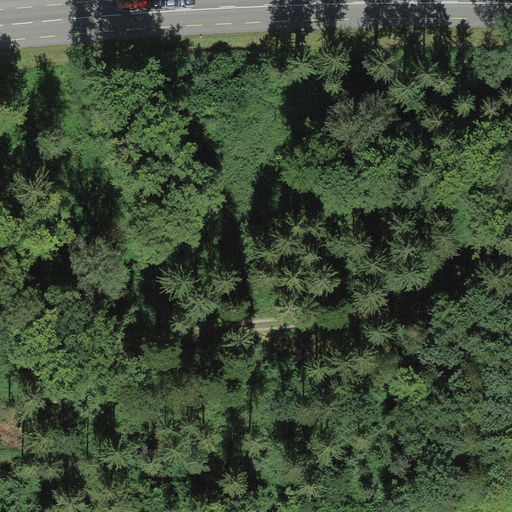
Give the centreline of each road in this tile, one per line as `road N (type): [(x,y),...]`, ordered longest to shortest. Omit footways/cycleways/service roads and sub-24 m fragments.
road 1 (track): [(511,301),(0,353)]
road 2 (primary): [(0,25),(511,5)]
